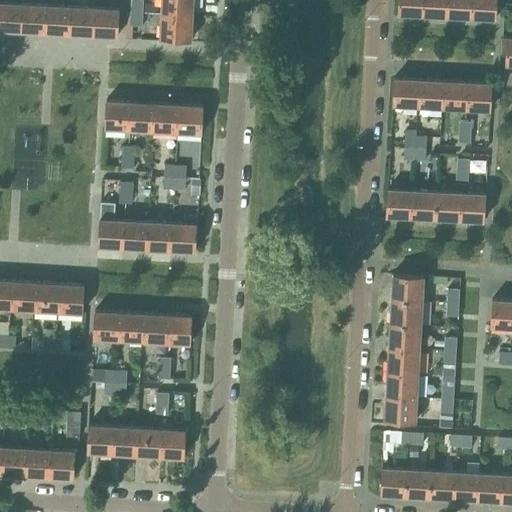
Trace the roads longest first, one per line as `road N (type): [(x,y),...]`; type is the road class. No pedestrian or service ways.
road 1 (residential): [(345,511),(375,0)]
road 2 (residential): [(215,510),(244,0)]
road 3 (residential): [(0,499),(215,510)]
